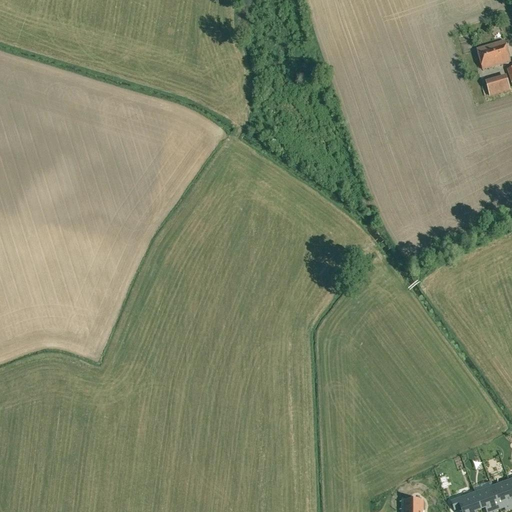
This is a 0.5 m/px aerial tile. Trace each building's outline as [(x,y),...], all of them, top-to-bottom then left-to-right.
[(482,69),(510,61),(504,40),(476,48),(482,69)] [(506,79),(486,84),(489,96),(509,90),(506,79)] [(511,484),(510,480),(493,487),(502,509),(507,507),(508,510),(511,508),(511,484)] [(493,487),(476,493),(483,510),(487,508),(488,511),(498,511),(502,509),(493,487)] [(476,493),(452,503),(456,511),(462,509),(463,511),(477,511),(483,510),(476,493)] [(423,499),(404,500),(404,511),(422,511),(422,508),(423,508),(423,499)]
